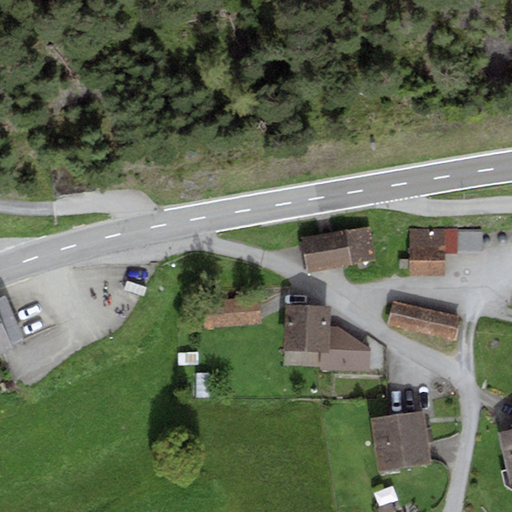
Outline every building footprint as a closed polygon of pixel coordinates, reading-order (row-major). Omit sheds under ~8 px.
[(86,160),(50,163),(52,190),(88,187),(86,160)] [(369,227),(302,238),(308,271),(375,259),(369,227)] [(411,274),(446,274),(446,254),(457,254),(457,229),(410,229),(411,274)] [(482,229),(457,229),(457,254),(482,254),(482,229)] [(0,351),(24,341),(4,296),(0,297),(0,351)] [(260,298),(205,303),(207,330),(262,324),(260,298)] [(391,322),(456,338),(461,317),(397,301),(391,322)] [(285,305),(283,350),(325,352),(325,326),(326,306),(285,305)] [(338,327),(325,326),(325,352),(324,371),(370,372),(370,348),(338,327)] [(372,420),(380,471),(431,463),(427,441),(433,440),(431,428),(425,429),(422,412),(372,420)] [(511,429),(500,433),(511,482),(511,429)] [(395,511),(392,503),(379,508),(380,511),(395,511)]
